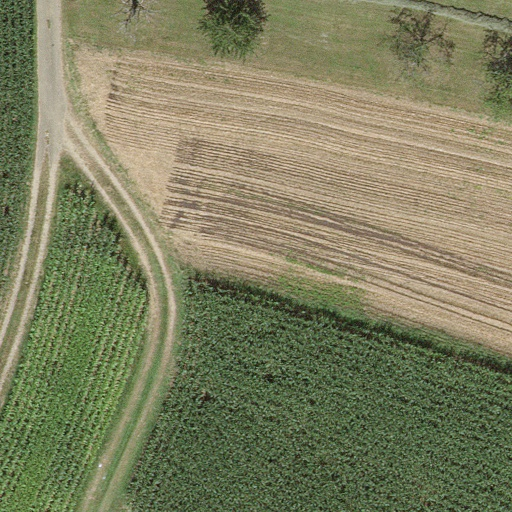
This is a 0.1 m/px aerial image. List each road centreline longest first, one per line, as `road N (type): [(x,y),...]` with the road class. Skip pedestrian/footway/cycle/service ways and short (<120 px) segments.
road 1 (track): [(142,379),(162,305),(137,242),(47,122)]
road 2 (track): [(0,341),(47,122)]
road 3 (track): [(47,122),(49,0)]
